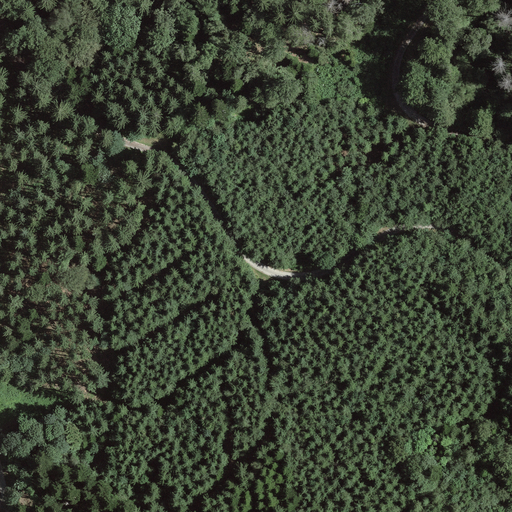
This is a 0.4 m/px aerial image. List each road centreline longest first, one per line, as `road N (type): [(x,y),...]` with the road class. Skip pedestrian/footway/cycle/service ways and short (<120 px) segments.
road 1 (track): [(511,268),(442,226),(421,224),(311,275),(267,270),(244,254),(185,171),(108,135),(0,41)]
road 2 (track): [(443,0),(403,47),(393,70),(396,98),(432,125),(511,143)]
